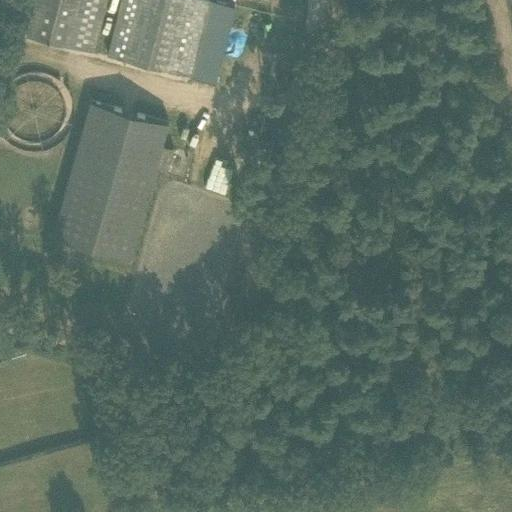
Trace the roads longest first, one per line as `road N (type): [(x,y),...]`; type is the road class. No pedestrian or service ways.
road 1 (track): [(225,383),(295,152),(320,0)]
road 2 (track): [(0,332),(225,383)]
road 3 (track): [(175,511),(225,383)]
